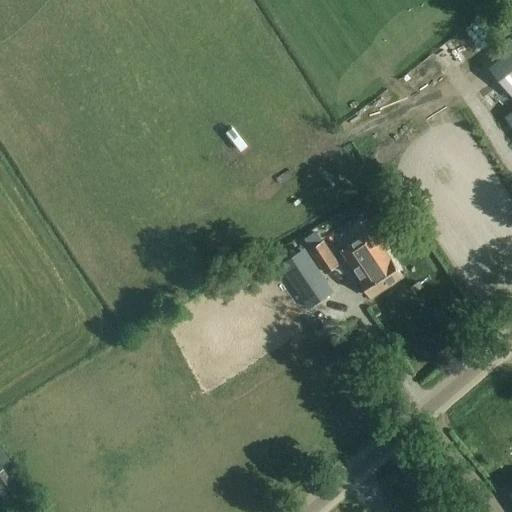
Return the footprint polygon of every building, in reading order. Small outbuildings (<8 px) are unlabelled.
[(511,58),(494,72),(511,95),(511,58)] [(372,232),(342,252),(361,281),(372,298),(403,278),(392,261),(372,232)] [(325,276),(341,265),(324,240),(307,250),(325,276)] [(301,250),(279,265),(308,308),(329,294),(301,250)] [(0,470),(0,496),(6,506),(26,492),(7,465),(0,470)]
